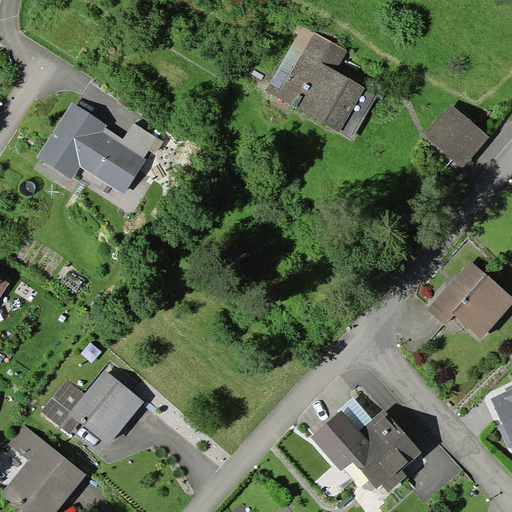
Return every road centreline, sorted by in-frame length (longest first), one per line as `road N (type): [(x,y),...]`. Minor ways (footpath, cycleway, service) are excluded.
road 1 (residential): [(195,511),(359,335)]
road 2 (residential): [(359,335),(511,161)]
road 3 (residential): [(359,335),(511,497)]
road 4 (residential): [(9,0),(10,36),(47,70),(0,141)]
